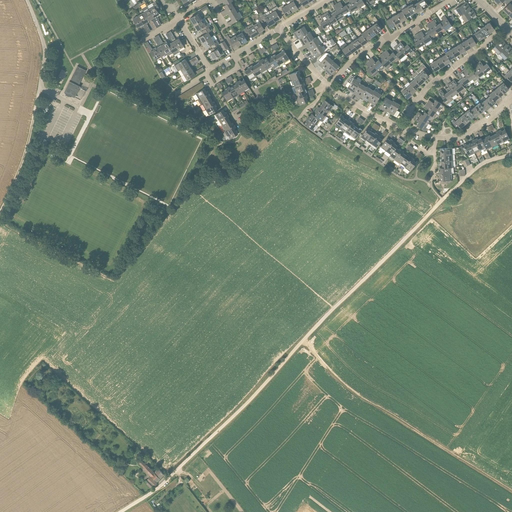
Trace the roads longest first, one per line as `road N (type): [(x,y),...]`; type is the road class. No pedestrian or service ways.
road 1 (track): [(122,511),(157,490),(407,236)]
road 2 (track): [(303,340),(357,397),(511,490)]
road 3 (residential): [(328,85),(371,47),(452,0)]
road 4 (residential): [(400,128),(424,92),(506,29)]
road 5 (unclassified): [(407,236),(480,165),(511,155)]
road 6 (track): [(37,96),(0,211)]
